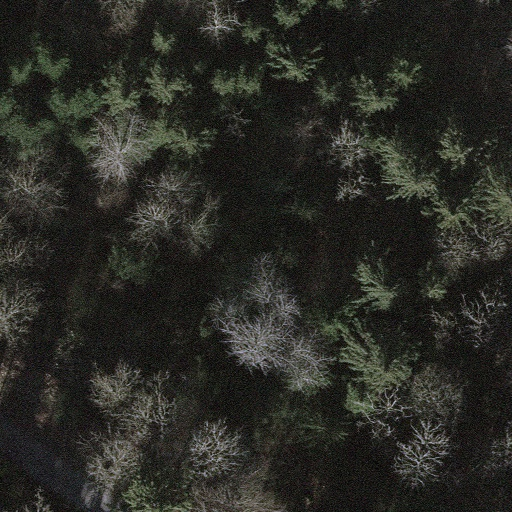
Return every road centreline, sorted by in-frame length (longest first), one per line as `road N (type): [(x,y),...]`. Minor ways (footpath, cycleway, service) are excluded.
road 1 (track): [(429,0),(511,119)]
road 2 (track): [(0,429),(107,511)]
